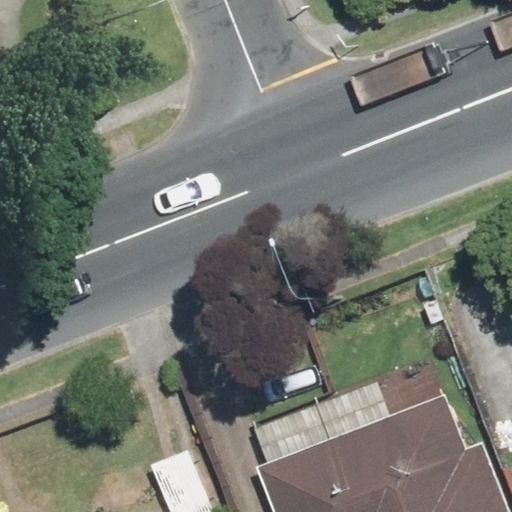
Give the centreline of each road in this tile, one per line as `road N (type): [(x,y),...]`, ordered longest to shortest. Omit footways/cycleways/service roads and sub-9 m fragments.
road 1 (primary): [(295,174),(0,288)]
road 2 (primary): [(511,89),(295,174)]
road 3 (residential): [(228,0),(295,174)]
